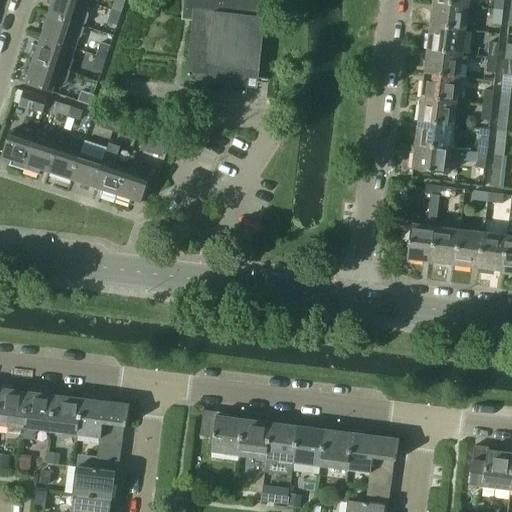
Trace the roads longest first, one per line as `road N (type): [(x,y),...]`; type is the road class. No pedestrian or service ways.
road 1 (secondary): [(0,254),(352,301)]
road 2 (residential): [(392,0),(352,301)]
road 3 (residential): [(426,421),(158,385)]
road 4 (secondary): [(352,301),(511,319)]
road 5 (residential): [(158,385),(0,365)]
road 6 (residential): [(141,511),(158,385)]
